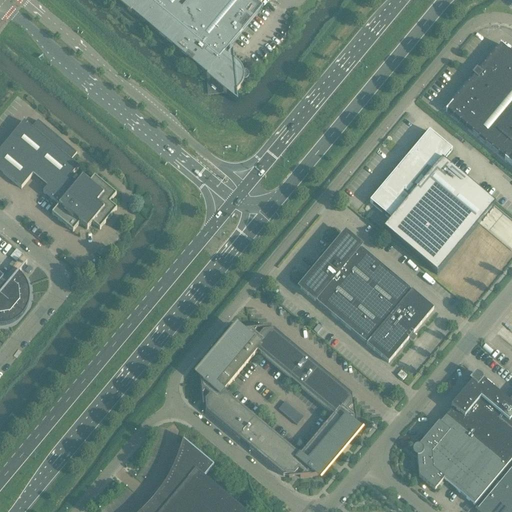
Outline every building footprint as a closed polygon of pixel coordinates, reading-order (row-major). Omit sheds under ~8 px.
[(225,53),(262,9),(263,9),(252,0),(113,0),(130,14),(131,13),(207,76),(206,77),(238,104),(237,93),(241,87),(242,85),(243,83),(244,81),(244,78),(245,78),(246,77),(246,76),(246,75),(245,74),(244,74),(243,74),(243,73),(243,71),(242,69),(241,67),(239,65),(238,64),(234,61),(233,50),(228,56),(225,53)] [(511,55),(500,45),(499,46),(500,47),(478,73),(477,72),(473,77),(474,78),(445,112),(446,113),(447,112),(511,166),(511,165),(511,55)] [(71,162),(77,154),(37,122),(31,129),(24,123),(0,151),(0,172),(21,190),(36,172),(51,184),(43,193),(59,207),(52,215),(73,233),(80,225),(87,231),(92,225),(100,231),(117,210),(109,204),(116,196),(94,178),(89,184),(82,178),(79,182),(72,176),(78,168),(71,162)] [(452,152),(429,133),(370,203),(391,221),(383,231),(437,276),(495,207),(442,162),(452,152)] [(433,310),(345,236),(324,262),(322,260),(320,263),(321,265),(300,290),(388,364),(409,339),(411,340),(414,337),(412,336),(433,310)] [(1,281),(3,279),(0,276),(0,326),(0,327),(4,326),(7,326),(11,325),(14,323),(17,321),(20,319),(22,316),(23,316),(25,313),(27,310),(28,307),(29,303),(30,300),(30,296),(29,292),(29,289),(27,285),(26,282),(24,279),(22,276),(19,274),(21,271),(20,270),(7,286),(1,281)] [(207,363),(200,372),(202,396),(202,395),(204,392),(209,396),(204,401),(205,412),(239,440),(256,420),(231,399),(226,394),(227,394),(226,390),(230,385),(251,360),(255,354),(256,355),(259,355),(260,354),(265,358),(290,380),(305,363),(306,363),(308,361),(308,360),(306,359),(299,352),(273,331),(263,332),(258,337),(254,333),(256,331),(257,330),(234,332),(212,358),(207,363)] [(266,428),(249,449),(283,477),(294,476),(298,471),(303,475),(300,477),(300,478),(323,476),(323,475),(330,466),(335,461),(357,435),(357,436),(355,412),(354,412),(354,413),(352,416),(348,412),(352,407),(351,396),(351,395),(327,375),(326,375),(318,368),(316,367),(314,370),(315,371),(300,388),(326,409),(331,414),(330,415),(330,418),(331,418),(327,423),(306,448),(302,454),(301,453),(298,453),(297,454),(292,450),(266,428)] [(406,377),(401,372),(397,376),(403,381),(406,377)] [(474,506),(511,460),(511,398),(508,403),(483,382),(484,381),(476,374),(469,383),(471,384),(451,408),(452,410),(440,424),(438,423),(419,446),(418,446),(416,447),(415,447),(414,448),(413,448),(413,449),(412,451),(412,452),(412,453),(412,454),(413,455),(414,457),(416,457),(417,458),(419,478),(435,491),(444,480),(474,506)] [(243,511),(204,479),(214,467),(183,442),(184,438),(183,438),(182,444),(180,449),(179,455),(177,460),(174,466),(172,471),(169,476),(166,482),(163,487),(159,493),(155,498),(152,502),(148,506),(144,510),(142,511),(243,511)] [(511,511),(511,477),(508,474),(477,511),(511,511)]
